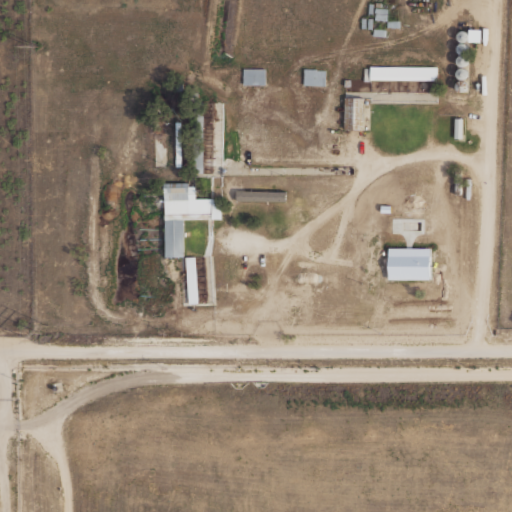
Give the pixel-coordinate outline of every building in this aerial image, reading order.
[(373,20),(384,21),(386,19),(387,14),(374,13),(373,20)] [(372,28),(385,29),(384,37),(371,35),(372,28)] [(470,29),(482,29),(482,41),(470,41),(470,29)] [(459,40),(458,38),(458,36),(458,34),(459,32),(460,31),(462,30),(464,30),(466,30),(467,31),(469,33),(469,34),(469,36),(469,38),(468,40),(466,41),(465,41),(463,41),(461,41),(459,40)] [(458,48),(458,46),(459,45),(460,43),(462,42),(464,42),(466,43),(468,44),(469,46),(470,48),(469,50),(469,51),(468,53),(466,54),(464,54),(462,54),(460,54),(459,52),(458,50),(458,48)] [(462,55),(465,55),(466,55),(468,57),(469,59),(469,60),(469,62),(468,64),(467,65),(465,66),(463,66),(461,66),(460,65),(458,64),(457,62),(457,60),(458,58),(459,56),(460,55),(462,55)] [(369,66),(369,80),(436,80),(436,65),(369,66)] [(461,67),(463,67),(465,67),(467,68),(468,69),(469,71),(469,73),(469,75),(467,77),(466,78),(464,79),(462,79),(460,78),(459,77),(458,75),(457,74),(457,72),(458,70),(459,68),(461,67)] [(243,68),(265,69),(264,86),(242,85),(243,68)] [(303,68),(317,68),(317,71),(325,71),(325,84),(303,84),(303,68)] [(461,80),(463,80),(465,80),(466,81),(468,83),(468,85),(468,87),(467,89),(466,90),(464,91),(462,92),(460,91),(459,90),(457,89),(457,87),(456,85),(457,83),(458,82),(459,81),(461,80)] [(345,97),(366,98),(365,129),(344,129),(345,97)] [(455,118),(464,118),(463,137),(454,137),(455,118)] [(163,181),(188,181),(188,186),(194,186),(194,199),(222,199),(222,220),(183,220),(183,257),(163,257),(163,181)] [(237,190),(287,191),(286,200),(237,200),(237,190)] [(360,227),(371,227),(371,237),(360,237),(360,227)] [(377,228),(367,228),(366,278),(377,279),(377,228)] [(389,247),(430,247),(430,279),(389,279),(389,247)] [(185,256),(195,256),(198,303),(188,304),(185,256)]
